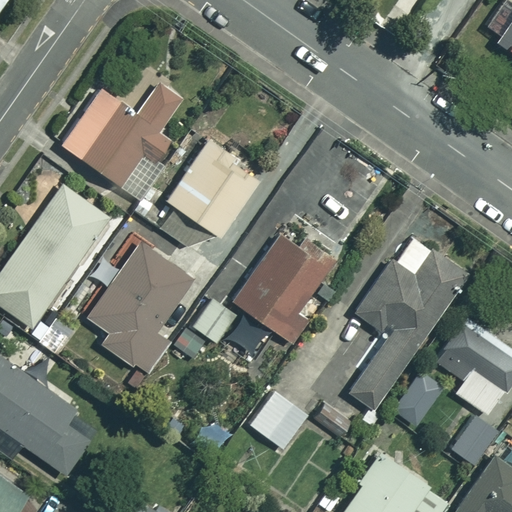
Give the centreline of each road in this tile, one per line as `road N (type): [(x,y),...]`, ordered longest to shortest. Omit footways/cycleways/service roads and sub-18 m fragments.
road 1 (residential): [(243,0),(511,190)]
road 2 (residential): [(83,0),(0,119)]
